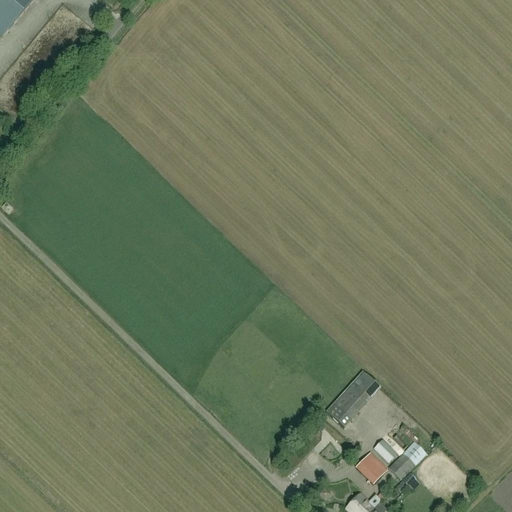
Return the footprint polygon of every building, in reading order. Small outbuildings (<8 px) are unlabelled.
[(0,0),(0,35),(3,38),(35,0),(0,0)] [(2,209),(8,215),(12,210),(6,204),(2,209)] [(351,422),(333,406),(326,414),(344,430),(351,422)] [(374,450),(388,465),(398,455),(383,441),(374,450)] [(414,444),(388,470),(401,482),(426,456),(414,444)] [(355,469),(373,486),(387,472),(381,467),(383,464),(371,453),(355,469)] [(408,489),(410,488),(416,482),(416,481),(410,475),(402,483),(408,489)] [(328,500),(334,494),(328,489),(323,495),(328,500)] [(349,511),(369,511),(374,508),(360,495),(346,509),(349,511)]
